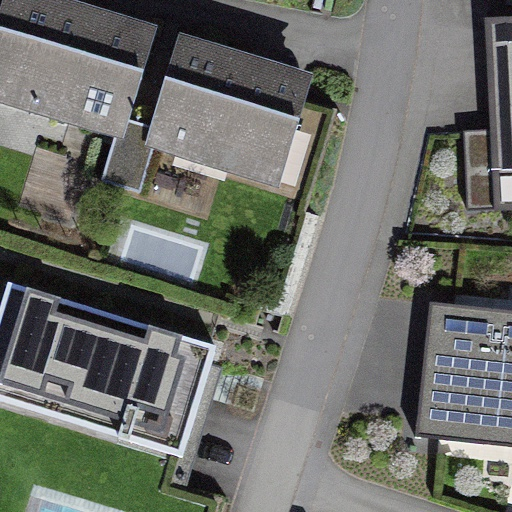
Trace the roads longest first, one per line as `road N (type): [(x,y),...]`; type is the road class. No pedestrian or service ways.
road 1 (residential): [(398,0),(389,116),(285,471)]
road 2 (residential): [(285,471),(408,511)]
